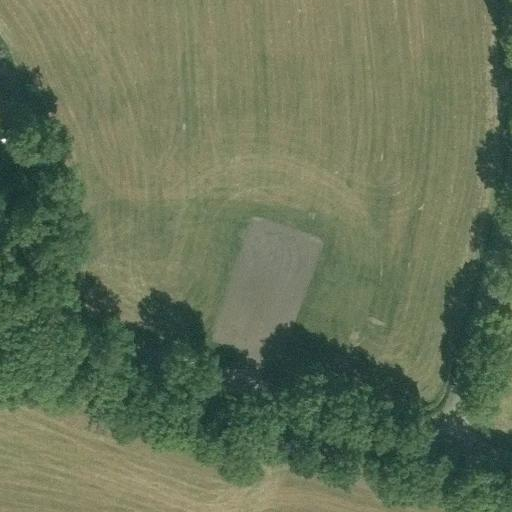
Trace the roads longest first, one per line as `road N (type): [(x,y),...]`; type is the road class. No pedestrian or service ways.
road 1 (unclassified): [(448,456),(0,316)]
road 2 (unclassified): [(448,456),(511,224)]
